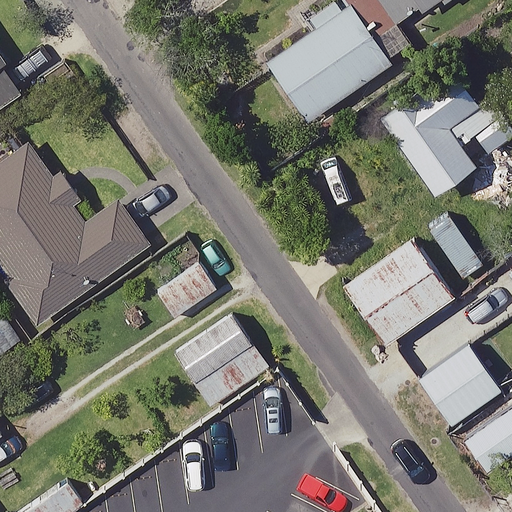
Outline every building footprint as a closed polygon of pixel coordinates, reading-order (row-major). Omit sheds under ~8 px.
[(419,0),(355,0),(379,35),(423,5),(419,0)] [(419,0),(423,5),(427,11),(442,0),(419,0)] [(354,2),(271,58),(311,117),(394,61),(354,2)] [(12,58),(0,40),(0,66),(6,63),(12,58)] [(386,111),(441,193),(484,164),(470,143),(482,135),(496,156),(511,145),(511,142),(458,62),(386,111)] [(0,66),(0,106),(24,89),(6,63),(0,66)] [(5,277),(38,323),(153,242),(120,195),(88,217),(78,203),(87,197),(65,166),(56,172),(33,139),(0,162),(0,257),(11,273),(5,277)] [(511,193),(474,220),(485,234),(505,220),(511,229),(511,193)] [(456,297),(413,235),(349,279),(391,341),(456,297)] [(160,291),(178,315),(221,285),(204,260),(160,291)] [(0,302),(0,357),(26,339),(0,302)] [(273,365),(235,311),(177,351),(215,405),(273,365)] [(505,388),(472,340),(423,374),(455,422),(505,388)] [(511,456),(511,405),(468,435),(492,470),(511,456)] [(70,511),(87,500),(72,478),(23,511),(70,511)]
